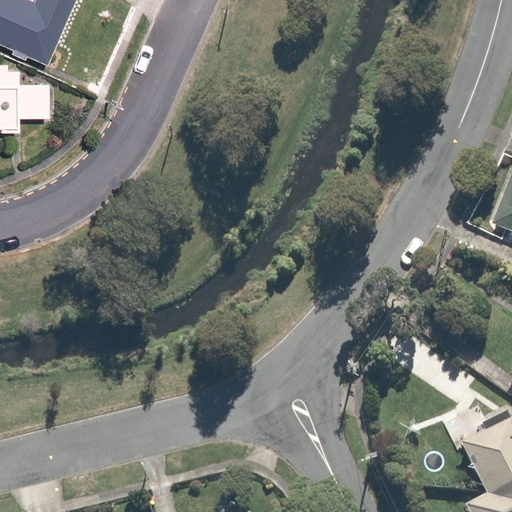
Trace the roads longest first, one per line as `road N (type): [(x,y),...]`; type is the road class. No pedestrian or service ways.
road 1 (residential): [(502,0),(461,124),(416,211),(379,274),(283,380)]
road 2 (unclassified): [(0,229),(42,216),(96,183),(190,0)]
road 3 (residential): [(283,380),(191,418),(0,466)]
road 4 (unclassified): [(283,380),(348,511)]
